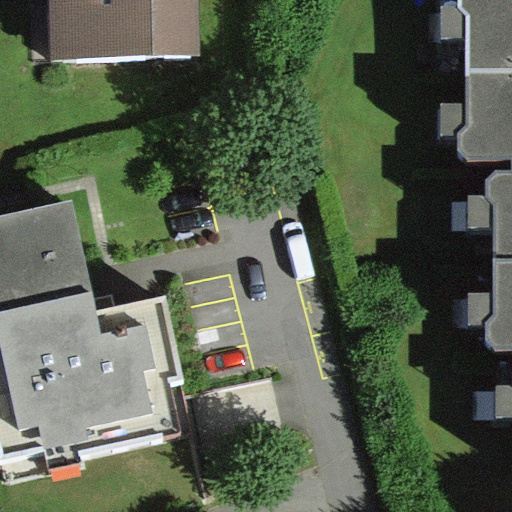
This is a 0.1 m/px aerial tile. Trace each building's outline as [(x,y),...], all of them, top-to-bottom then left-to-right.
[(201,70),(199,0),(47,0),(49,73),(201,70)] [(511,0),(468,0),(460,9),(460,23),(443,23),(443,54),(467,54),(468,89),(511,88),(511,0)] [(511,88),(468,89),(469,123),(444,123),(444,150),(461,150),(461,167),(469,175),(511,175),(511,191),(499,191),(490,199),(490,212),(465,213),(466,244),(493,243),(494,280),(511,279),(511,88)] [(75,214),(0,230),(0,462),(4,481),(180,444),(170,399),(185,396),(167,311),(99,325),(75,214)] [(511,279),(494,280),(496,309),(471,310),(471,341),(488,341),(488,359),(499,365),(511,364),(511,401),(499,402),(499,432),(511,431),(511,279)]
